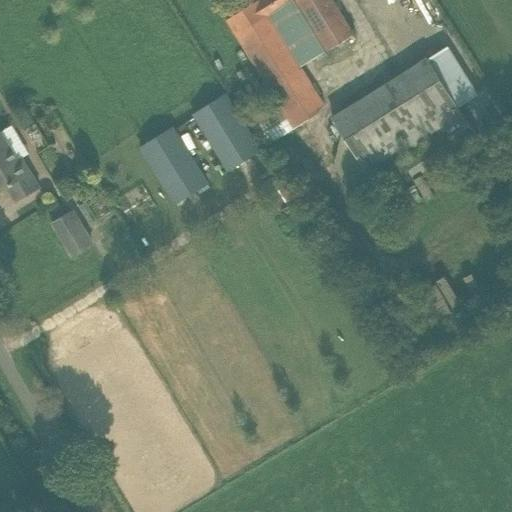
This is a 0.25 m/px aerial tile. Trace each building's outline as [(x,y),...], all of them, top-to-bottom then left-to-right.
[(299,68),(352,36),(330,0),(260,0),(258,1),(258,0),(227,20),(292,129),(324,109),(299,68)] [(462,117),(427,60),(332,119),(367,176),(462,117)] [(234,111),(225,97),(194,117),(228,170),(259,150),(234,111)] [(177,203),(207,184),(172,130),(142,150),(177,203)] [(39,189),(22,159),(18,162),(10,149),(0,132),(0,192),(7,188),(16,203),(39,189)] [(51,223),(72,258),(93,245),(73,210),(51,223)] [(464,300),(483,293),(473,269),(454,276),(464,300)] [(418,293),(431,322),(452,313),(440,284),(418,293)]
